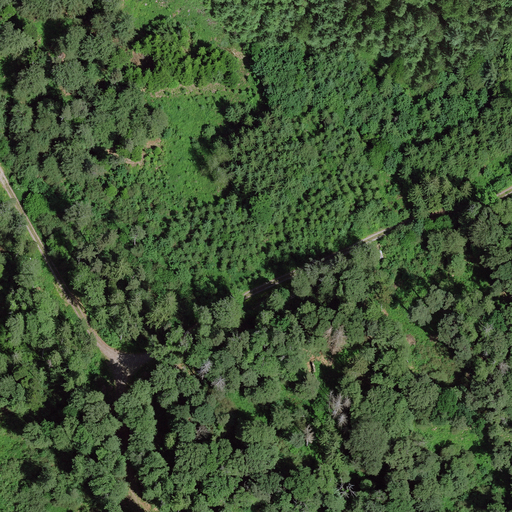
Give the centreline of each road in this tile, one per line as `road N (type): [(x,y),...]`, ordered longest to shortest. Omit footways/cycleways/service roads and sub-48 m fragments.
road 1 (track): [(0,172),(88,330),(121,362),(361,240),(511,186)]
road 2 (track): [(121,362),(121,419),(141,509)]
